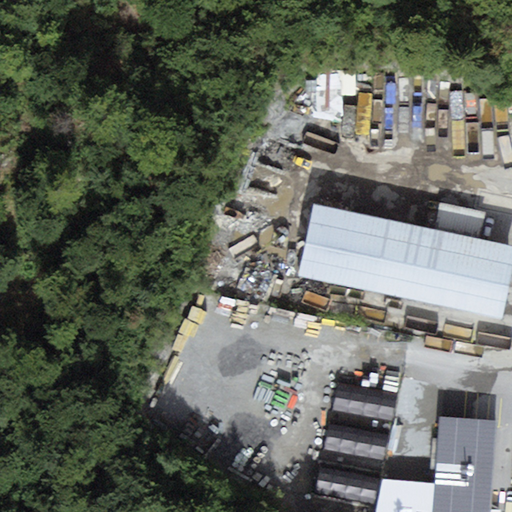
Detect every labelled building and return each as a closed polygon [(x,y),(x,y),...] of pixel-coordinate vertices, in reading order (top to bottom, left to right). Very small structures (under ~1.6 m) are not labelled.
[(345,92),(359,92),(358,71),(319,71),(319,117),(345,117),(345,92)] [(511,309),(511,246),(325,201),(306,276),(508,325),(511,309)] [(202,292),(196,316),(270,335),(276,312),(202,292)] [(492,511),(498,420),(449,417),(442,511),(492,511)] [(354,445),(350,475),(382,479),(386,449),(354,445)]
